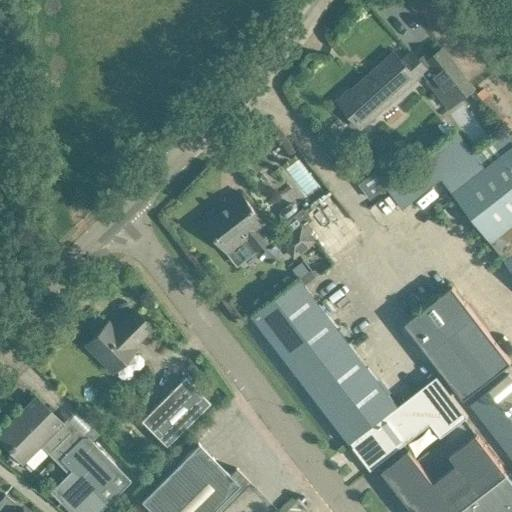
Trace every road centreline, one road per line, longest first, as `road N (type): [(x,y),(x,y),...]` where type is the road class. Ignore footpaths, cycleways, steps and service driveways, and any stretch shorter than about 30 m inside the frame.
road 1 (residential): [(352,511),(117,215)]
road 2 (tertiary): [(117,215),(255,74),(313,0)]
road 3 (tertiary): [(0,337),(117,215)]
